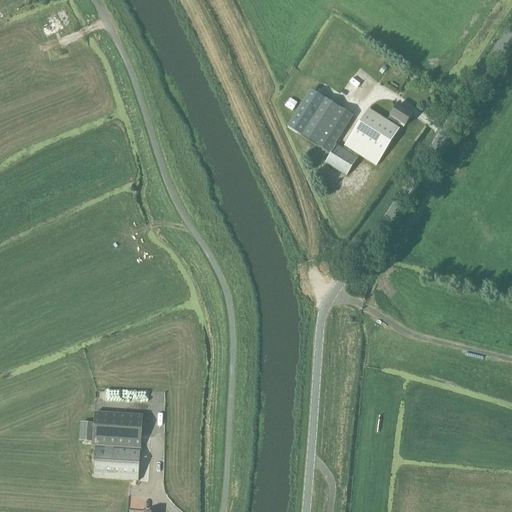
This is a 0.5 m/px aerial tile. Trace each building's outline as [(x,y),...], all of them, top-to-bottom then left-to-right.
[(74,25),(65,8),(56,13),(55,11),(37,20),(46,38),(74,25)] [(302,137),(325,99),(311,91),(288,128),(302,137)] [(325,99),(302,137),(316,146),(340,108),(325,99)] [(400,130),(398,129),(401,124),(405,127),(412,116),(397,106),(388,122),(368,110),(345,147),(376,167),(400,130)] [(340,108),(316,146),(326,152),(339,131),(342,134),(353,117),(340,108)] [(358,160),(336,146),(326,163),(347,177),(358,160)] [(139,481),(143,417),(96,414),(95,424),(94,443),(94,448),(96,448),(94,478),(139,481)] [(79,442),(94,443),(95,424),(81,423),(79,442)]
